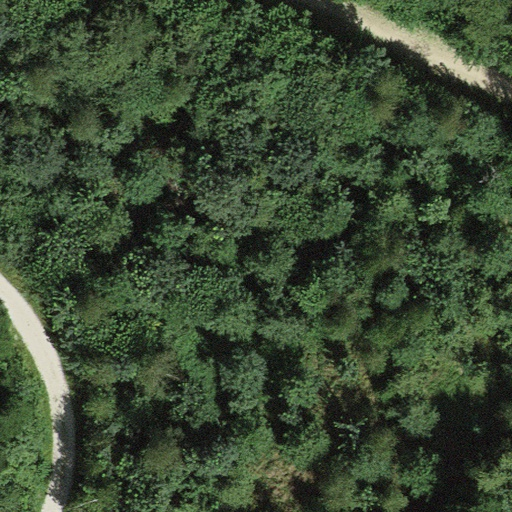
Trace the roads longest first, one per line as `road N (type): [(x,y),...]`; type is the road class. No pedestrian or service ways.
road 1 (track): [(52,511),(60,439),(51,348),(0,290)]
road 2 (track): [(297,0),(511,93)]
